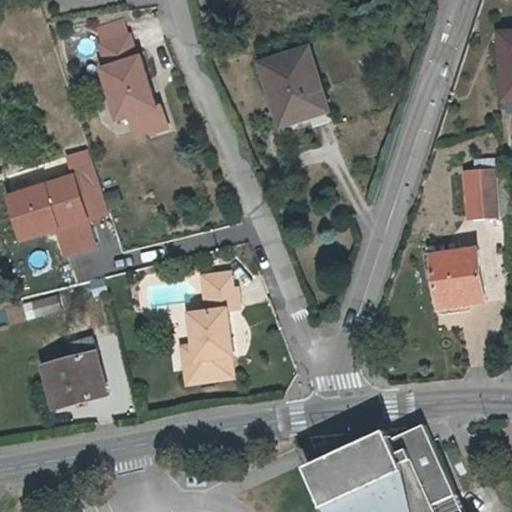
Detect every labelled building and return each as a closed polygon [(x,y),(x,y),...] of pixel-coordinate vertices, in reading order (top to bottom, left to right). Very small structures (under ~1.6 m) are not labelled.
[(94,37),(98,47),(111,43),(127,38),(123,27),(94,37)] [(134,61),(127,38),(111,43),(98,47),(106,71),(101,72),(119,122),(130,118),(140,115),(144,113),(156,109),(156,108),(139,59),(134,61)] [(309,53),(263,68),(284,131),(331,114),(309,53)] [(156,109),(144,113),(150,129),(151,134),(168,128),(161,107),(156,108),(156,109)] [(150,129),(144,113),(140,115),(130,118),(135,133),(150,129)] [(76,176),(14,196),(29,246),(62,235),(70,261),(106,250),(97,222),(114,217),(93,148),(70,155),(76,176)] [(498,168),(478,169),(481,215),(502,216),(502,215),(499,177),(498,168)] [(481,215),(478,169),(468,170),(468,215),(481,215)] [(504,214),(511,214),(511,176),(499,177),(502,215),(504,214)] [(479,251),(434,257),(442,308),(487,302),(479,251)] [(189,385),(237,377),(233,358),(238,357),(230,310),(239,309),(241,305),(239,289),(234,290),(232,273),(204,277),(204,278),(207,301),(209,312),(192,314),(196,345),(199,360),(186,362),(189,385)] [(58,299),(34,305),(38,319),(62,313),(58,299)] [(75,361),(46,369),(58,411),(110,397),(95,341),(71,347),(75,361)] [(184,347),(186,362),(199,360),(196,345),(184,347)] [(467,511),(429,430),(418,435),(399,443),(394,435),(328,464),(312,471),(330,511),(467,511)]
